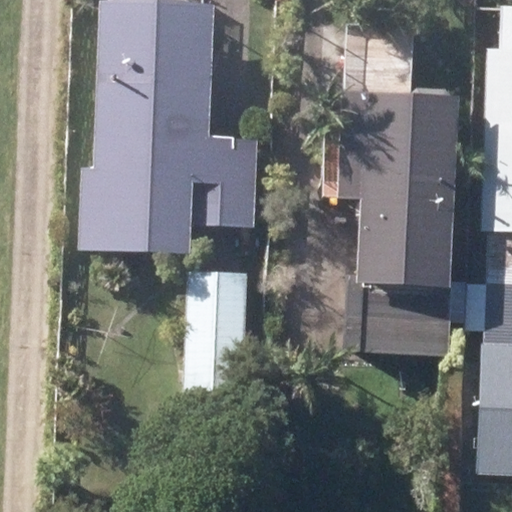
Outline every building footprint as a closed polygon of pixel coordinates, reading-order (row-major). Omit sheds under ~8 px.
[(87,5),(82,171),(70,171),(67,254),(180,257),(180,229),(242,232),(245,143),(197,141),(202,9),(87,5)] [(477,234),(477,262),(511,264),(511,54),(477,54),(469,234),(477,234)] [(334,281),(332,353),(437,358),(439,285),(431,284),(439,103),(348,99),(339,281),(334,281)] [(237,261),(237,233),(218,233),(218,261),(237,261)] [(511,264),(477,262),(467,477),(511,478),(511,264)] [(177,272),(172,395),(232,397),(237,273),(177,272)]
